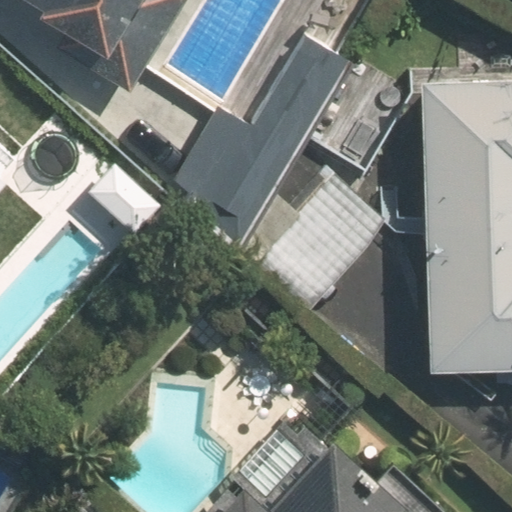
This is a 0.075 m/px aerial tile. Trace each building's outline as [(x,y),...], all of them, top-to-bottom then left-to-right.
[(15,0),(134,75),(181,0),(15,0)] [(402,86),(289,34),(239,143),(219,133),(183,212),(232,234),(311,306),(390,209),(336,165),(293,219),(274,192),(302,129),(368,160),(402,86)] [(511,65),(418,68),(427,366),(511,363),(511,65)] [(68,187),(45,210),(88,253),(151,190),(108,147),(93,162),(74,144),(49,168),(68,187)] [(434,511),(440,506),(388,458),(373,474),(333,436),(270,504),(240,476),(206,511),(434,511)] [(93,511),(71,489),(46,511),(93,511)]
